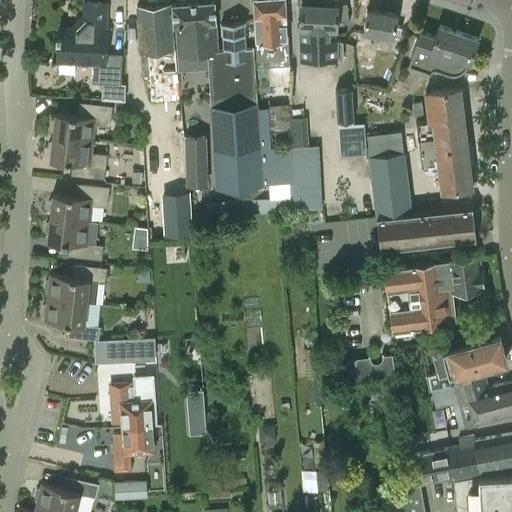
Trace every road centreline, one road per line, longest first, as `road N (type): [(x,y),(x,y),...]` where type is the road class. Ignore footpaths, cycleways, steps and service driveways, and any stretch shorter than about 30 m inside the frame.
road 1 (residential): [(14,0),(17,186),(8,349)]
road 2 (residential): [(511,69),(511,287)]
